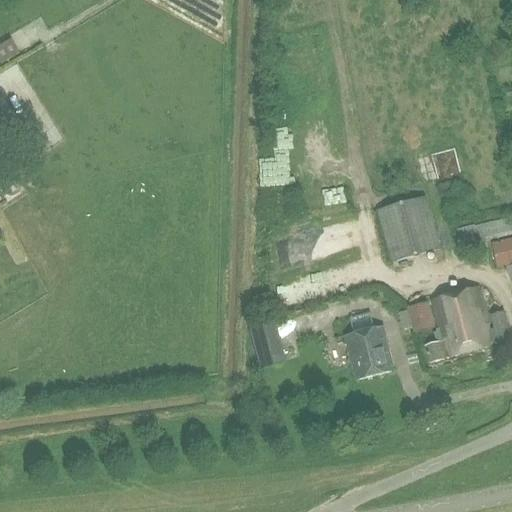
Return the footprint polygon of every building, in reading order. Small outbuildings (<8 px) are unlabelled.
[(10,40),(0,45),(0,64),(18,54),(10,40)] [(35,151),(0,96),(0,159),(6,169),(35,151)] [(467,186),(466,166),(452,166),(452,187),(467,186)] [(427,198),(378,212),(393,264),(441,251),(427,198)] [(459,249),(511,235),(511,216),(475,226),(475,225),(454,230),(459,249)] [(511,239),(492,244),(497,270),(511,267),(511,273),(511,239)] [(430,364),(493,346),(492,343),(496,342),(496,344),(510,341),(504,311),(490,314),(493,330),(489,331),(477,288),(433,301),(444,341),(426,346),(430,364)] [(436,333),(429,308),(407,313),(416,339),(427,338),(436,333)] [(345,337),(356,381),(359,385),(369,387),(388,382),(397,376),(383,327),(375,330),(371,318),(351,322),(353,336),(345,337)] [(286,368),(274,323),(249,329),(261,375),(275,374),(286,368)]
